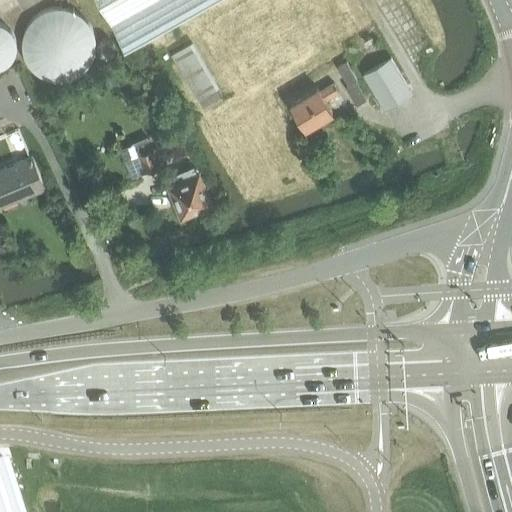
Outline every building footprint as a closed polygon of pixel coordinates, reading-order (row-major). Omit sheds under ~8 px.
[(128,0),(146,31),(200,0),(128,0)] [(0,67),(2,67),(6,65),(9,62),(12,59),(14,56),(16,52),(16,48),(17,44),(16,39),(14,35),(12,31),(9,28),(5,25),(1,23),(0,22),(0,67)] [(97,47),(97,49),(97,50),(98,51),(98,52),(99,54),(101,55),(102,55),(103,56),(105,56),(106,56),(108,56),(109,55),(110,55),(112,54),(113,53),(113,51),(114,50),(114,48),(114,47),(114,46),(114,44),(113,43),(112,42),(111,41),(110,40),(108,39),(107,39),(106,39),(104,39),(103,39),(101,40),(100,41),(99,42),(98,43),(97,44),(97,46),(97,47)] [(172,54),(205,108),(223,97),(190,43),(172,54)] [(385,110),(412,93),(392,59),(364,76),(385,110)] [(350,85),(358,80),(348,62),(339,67),(350,85)] [(357,106),(367,100),(356,82),(347,88),(357,106)] [(326,100),(340,92),(335,83),(321,91),(319,88),(293,103),(301,117),(297,119),(302,127),(306,125),(308,128),(334,113),(326,100)] [(119,148),(132,178),(162,164),(150,135),(119,148)] [(0,203),(1,206),(46,187),(33,156),(0,170),(0,203)] [(183,216),(213,204),(200,173),(198,174),(195,167),(181,172),(184,180),(171,186),(183,216)] [(0,511),(26,511),(9,461),(0,463),(0,511)]
